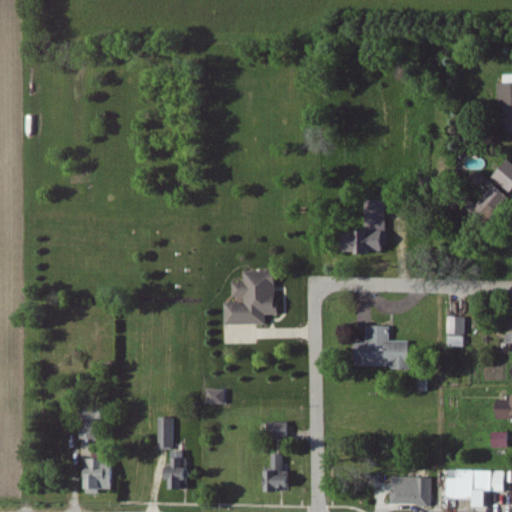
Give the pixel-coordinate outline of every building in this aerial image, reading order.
[(500,105),(507,105),(507,134),(511,133),(511,75),(507,75),(507,84),(500,84),(500,105)] [(495,178),(511,192),(511,160),(495,178)] [(484,218),(489,213),(494,217),(511,197),(511,196),(499,185),(475,210),(484,218)] [(390,253),(390,201),(371,200),(371,232),(352,232),(351,253),(390,253)] [(229,325),(270,324),(270,315),(282,315),(281,271),(248,272),(248,283),(237,283),(237,298),(248,298),(248,303),(228,303),(229,325)] [(468,347),(469,318),(451,317),(450,347),(468,347)] [(360,367),(414,367),(414,342),(393,342),(393,327),(371,327),(370,342),(360,342),(360,367)] [(511,400),(501,401),(501,420),(511,419),(511,400)] [(108,413),(86,412),(86,436),(97,437),(97,419),(108,419),(108,413)] [(178,418),(162,418),(162,451),(177,451),(178,418)] [(293,438),(292,422),(271,423),(272,439),(293,438)] [(511,448),(511,433),(495,434),(495,449),(511,448)] [(191,490),(192,452),(176,451),(176,464),(170,464),(169,481),(174,481),(173,490),(191,490)] [(287,454),(275,454),(275,468),(268,468),(268,492),(284,492),(284,488),(295,488),(295,472),(287,472),(287,454)] [(89,494),(104,494),(104,490),(117,490),(117,459),(89,459),(89,494)] [(452,499),(480,500),(479,507),(491,508),(491,491),(509,491),(510,471),(461,471),(461,478),(453,478),(452,499)] [(395,505),(435,506),(435,478),(395,478),(395,505)]
